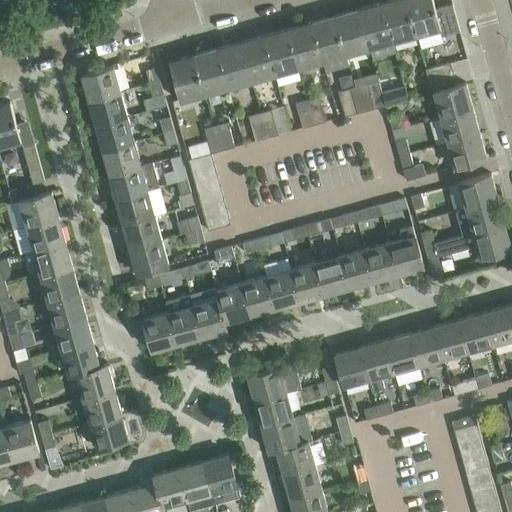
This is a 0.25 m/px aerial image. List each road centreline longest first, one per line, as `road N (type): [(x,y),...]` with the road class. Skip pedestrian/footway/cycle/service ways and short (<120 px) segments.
road 1 (residential): [(0,68),(168,18)]
road 2 (unknown): [(439,407),(374,434),(391,511)]
